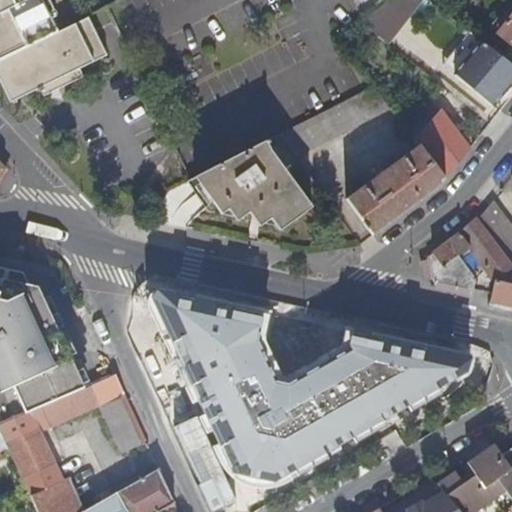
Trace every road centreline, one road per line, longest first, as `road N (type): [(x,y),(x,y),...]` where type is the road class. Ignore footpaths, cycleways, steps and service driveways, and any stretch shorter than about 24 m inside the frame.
road 1 (tertiary): [(72,234),(372,304)]
road 2 (residential): [(72,234),(206,511)]
road 3 (residential): [(314,511),(511,400)]
road 4 (residential): [(511,132),(458,198),(393,254),(372,304)]
road 5 (tertiary): [(372,304),(511,345)]
road 6 (residential): [(0,138),(72,234)]
